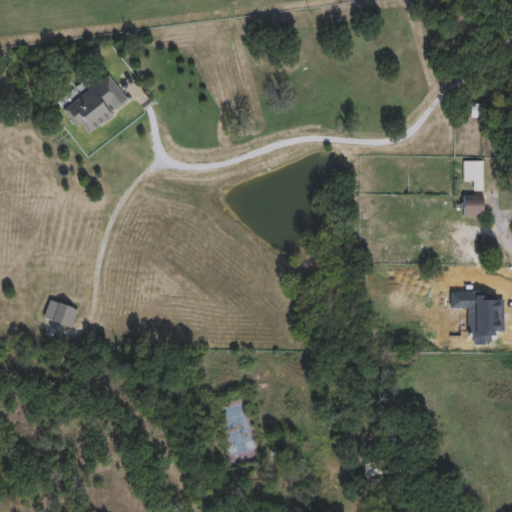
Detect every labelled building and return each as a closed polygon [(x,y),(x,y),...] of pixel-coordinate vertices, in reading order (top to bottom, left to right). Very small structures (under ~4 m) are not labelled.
[(58,101),(83,137),(129,104),(109,76),(88,91),(82,83),(58,101)] [(484,161),(464,161),(464,181),(474,181),(474,191),(484,191),(484,161)] [(462,216),(485,216),(485,195),(462,195),(462,216)] [(71,328),(78,310),(49,299),(43,318),(71,328)] [(387,484),(385,460),(365,462),(367,486),(387,484)]
